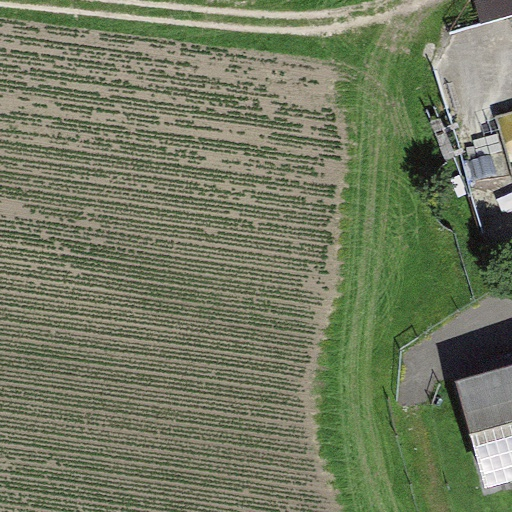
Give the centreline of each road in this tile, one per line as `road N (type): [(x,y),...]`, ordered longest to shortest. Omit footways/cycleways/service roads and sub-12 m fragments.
road 1 (track): [(7,0),(372,36),(420,31),(456,0)]
road 2 (track): [(511,304),(445,350),(418,390),(439,511)]
